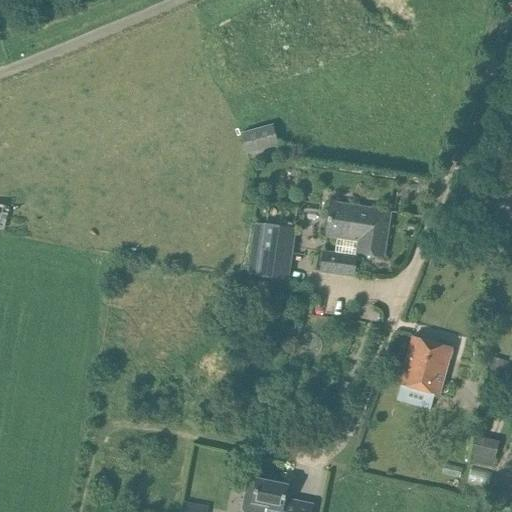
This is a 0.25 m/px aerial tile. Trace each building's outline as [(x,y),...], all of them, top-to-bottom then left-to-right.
[(273,124),(241,133),(247,154),(279,145),(273,124)] [(359,239),(358,251),(383,256),(391,211),(333,202),(328,234),(359,239)] [(0,232),(5,234),(11,209),(0,206),(0,232)] [(294,256),(297,229),(266,224),(258,276),(287,281),(291,256),(294,256)] [(324,251),(321,271),(353,276),(356,256),(324,251)] [(452,345),(413,335),(400,384),(401,384),(397,401),(430,410),(435,393),(439,394),(452,345)] [(510,363),(493,358),(485,386),(511,393),(511,364),(509,363),(510,363)] [(494,470),(500,443),(476,438),(470,464),(494,470)] [(493,471),(473,466),(469,483),(489,488),(493,471)] [(286,498),(289,485),(275,482),(276,476),(250,470),(242,508),(244,511),(310,511),(313,504),(286,498)] [(207,511),(209,507),(185,502),(182,511),(207,511)]
